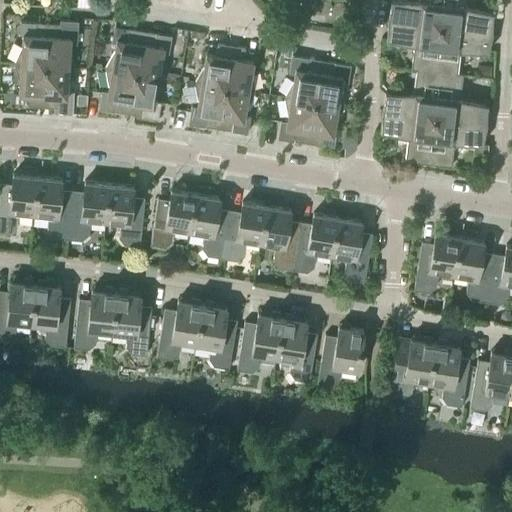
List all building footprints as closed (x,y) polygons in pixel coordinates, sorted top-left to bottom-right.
[(388,15),(387,18),(440,24),(442,0),(390,0),(391,0),(388,15)] [(442,0),(440,24),(492,30),(493,28),(492,28),(493,12),(493,10),(488,9),(488,10),(466,5),(466,0),(442,0)] [(414,43),(411,67),(434,70),(440,24),(387,18),(387,20),(388,20),(387,36),(386,38),(392,39),(392,38),(414,43)] [(47,26),(44,64),(74,66),(75,64),(69,47),(70,42),(76,42),(77,20),(60,19),(60,23),(53,22),(53,26),(47,26)] [(15,60),(15,62),(44,64),(47,26),(40,26),(41,22),(33,21),(20,21),(19,33),(23,33),(22,44),(15,60)] [(434,70),(440,70),(463,73),(463,72),(457,72),(460,49),(483,49),(483,50),(489,50),(489,48),(491,33),(492,33),(492,30),(440,24),(434,70)] [(106,64),(105,66),(135,71),(141,33),(135,32),(135,28),(114,25),(112,41),(116,41),(114,49),(106,64)] [(141,33),(135,71),(165,76),(165,74),(161,57),(162,51),(168,52),(171,34),(148,30),(147,34),(141,33)] [(195,79),(195,81),(225,85),(231,48),(224,47),(225,43),(218,42),(216,54),(206,52),(204,64),(195,79)] [(231,48),(225,85),(254,90),(254,89),(251,71),(253,60),(243,58),(245,46),(238,45),(237,49),(231,48)] [(285,93),(285,95),(314,100),(320,62),(314,61),(315,57),(291,54),(289,69),(295,70),(294,78),(285,93)] [(320,62),(314,100),(344,105),(344,103),(341,86),(342,80),(348,81),(351,63),(327,59),(327,63),(320,62)] [(15,62),(14,64),(20,81),(19,92),(29,93),(28,105),(35,105),(36,101),(42,102),(44,64),(15,62)] [(44,64),(42,102),(49,102),(48,106),(55,107),(54,111),(72,112),(73,92),(67,92),(67,83),(74,67),(74,66),(44,64)] [(102,90),(99,107),(122,111),(123,107),(129,108),(135,71),(105,66),(105,68),(109,85),(108,91),(102,90)] [(382,107),(382,110),(434,116),(440,70),(434,70),(411,67),(417,68),(414,91),(391,91),(391,90),(385,90),(385,92),(382,107)] [(440,70),(434,116),(487,122),(487,120),(486,120),(487,104),(488,102),(482,101),(482,102),(460,97),(463,73),(440,70)] [(135,71),(129,108),(135,109),(135,113),(158,117),(160,100),(154,99),(156,93),(164,77),(165,76),(135,71)] [(191,104),(188,122),(204,125),(212,126),(212,122),(218,123),(225,85),(195,81),(195,82),(198,100),(197,105),(191,104)] [(225,85),(218,123),(225,124),(224,128),(247,132),(250,114),(244,113),(245,107),(254,92),(254,90),(225,85)] [(281,119),(278,137),(301,140),(302,136),(308,137),(314,100),(285,95),(284,97),(288,114),(287,120),(281,119)] [(314,100),(308,137),(314,138),(314,142),(334,146),(336,134),(333,133),(335,122),(344,106),(344,105),(314,100)] [(405,160),(428,162),(434,116),(382,110),(381,112),(382,112),(381,128),(381,130),(386,131),(386,130),(408,135),(405,160)] [(434,116),(428,162),(452,165),(454,141),(477,141),(477,142),(483,142),(483,140),(486,125),(487,122),(434,116)] [(18,213),(33,214),(37,174),(13,172),(12,182),(0,180),(0,230),(10,231),(17,226),(18,213)] [(53,236),(67,237),(72,188),(61,187),(62,177),(37,174),(33,214),(48,216),(47,229),(53,236)] [(90,220),(105,222),(109,182),(85,179),(83,189),(72,188),(67,237),(82,239),(89,233),(90,220)] [(109,182),(105,222),(120,223),(119,236),(124,243),(140,245),(145,196),(133,194),(134,184),(109,182)] [(174,229),(189,232),(195,192),(171,188),(169,198),(158,196),(149,245),(165,247),(172,242),(174,229)] [(207,254),(221,256),(229,208),(218,206),(220,196),(195,192),(189,232),(204,234),(202,247),(207,254)] [(245,241),(260,243),(266,204),(242,200),(240,210),(229,208),(221,256),(236,259),(243,254),(245,241)] [(278,266),(292,268),(300,219),(289,218),(291,208),(266,204),(260,243),(275,246),(273,258),(278,266)] [(316,252),(331,255),(338,215),(313,211),(312,221),(300,219),(292,268),(307,270),(314,265),(316,252)] [(338,215),(331,255),(346,258),(344,270),(349,277),(364,280),(372,231),(360,229),(362,219),(338,215)] [(438,273),(453,275),(459,235),(435,231),(433,241),(421,239),(413,288),(428,290),(436,285),(438,273)] [(471,297),(485,300),(493,251),(482,249),(484,239),(459,235),(453,275),(467,277),(465,290),(471,297)] [(509,284),(511,284),(511,244),(506,243),(504,253),(493,251),(485,300),(499,302),(507,297),(509,284)] [(16,320),(31,321),(35,282),(32,281),(33,278),(23,277),(23,280),(10,279),(9,289),(0,288),(0,337),(7,338),(14,333),(16,320)] [(35,282),(31,321),(46,323),(44,336),(50,343),(65,344),(70,295),(58,294),(59,284),(47,283),(47,279),(38,278),(38,282),(35,282)] [(97,328),(112,330),(116,290),(113,290),(114,286),(105,285),(104,289),(91,288),(90,298),(78,296),(73,345),(88,347),(95,341),(97,328)] [(116,290),(112,330),(127,332),(125,344),(131,351),(146,353),(151,304),(139,303),(140,293),(128,291),(128,288),(119,287),(119,290),(116,290)] [(181,339),(196,341),(202,302),(199,301),(200,298),(191,296),(191,300),(178,298),(176,308),(164,306),(156,354),(171,357),(179,352),(181,339)] [(202,302),(196,341),(211,344),(209,357),(214,364),(229,366),(237,318),(225,316),(227,306),(214,304),(214,300),(205,299),(205,302),(202,302)] [(261,352),(276,355),(282,315),(280,315),(280,311),(271,310),(271,313),(258,311),(256,321),(245,319),(237,368),(252,370),(259,365),(261,352)] [(282,315),(276,355),(291,357),(289,370),(294,377),(309,379),(317,331),(305,329),(307,319),(294,317),(295,313),(286,312),(285,316),(282,315)] [(357,368),(360,350),(361,346),(364,347),(365,338),(362,338),(363,328),(338,324),(337,334),(325,332),(317,381),(332,383),(339,379),(341,365),(357,368)] [(414,377),(428,380),(435,340),(432,340),(433,336),(424,335),(423,338),(399,334),(389,393),(404,395),(411,390),(414,377)] [(435,340),(428,380),(443,382),(441,395),(446,402),(461,404),(469,356),(458,354),(459,344),(446,342),(447,338),(438,337),(438,341),(435,340)] [(494,390),(509,393),(511,372),(511,349),(504,348),(503,351),(491,349),(489,359),(477,357),(469,406),(484,408),(492,403),(494,390)]
